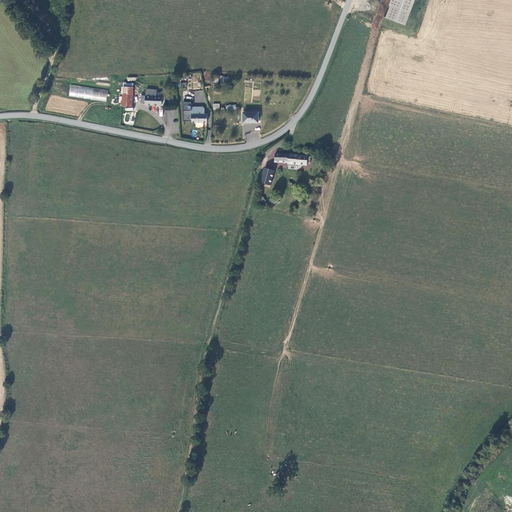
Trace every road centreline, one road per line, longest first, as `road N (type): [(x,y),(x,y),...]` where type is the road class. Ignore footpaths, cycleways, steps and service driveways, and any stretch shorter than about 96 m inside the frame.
road 1 (tertiary): [(349,0),(300,114),(262,144),(209,149),(35,116),(0,118)]
road 2 (track): [(177,511),(204,361),(238,238),(264,157),(290,135),(289,125)]
